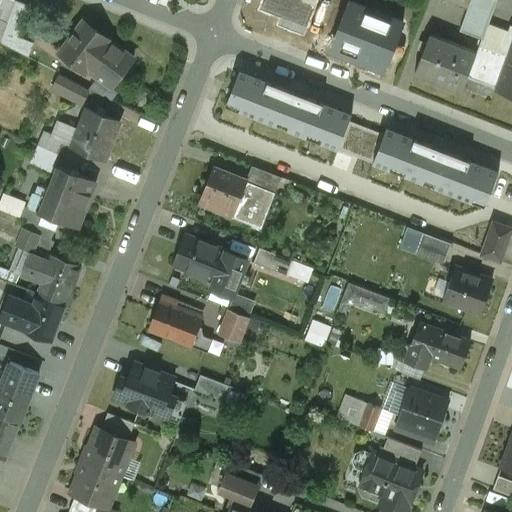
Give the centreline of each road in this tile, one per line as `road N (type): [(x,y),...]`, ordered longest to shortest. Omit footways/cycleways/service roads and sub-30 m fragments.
road 1 (residential): [(25,511),(215,28)]
road 2 (residential): [(511,145),(215,28)]
road 3 (residential): [(443,511),(511,317)]
